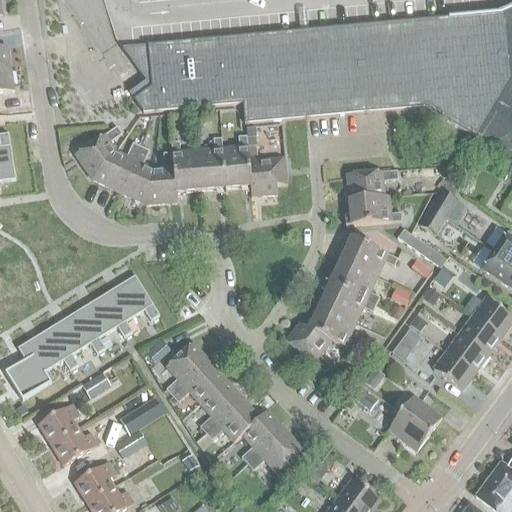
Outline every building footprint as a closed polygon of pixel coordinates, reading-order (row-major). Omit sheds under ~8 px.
[(511,10),(511,11),(495,15),(251,38),(250,30),(226,33),(227,39),(148,46),(151,89),(134,101),(142,114),(242,105),(244,124),(424,108),(509,159),(511,154),(511,10)] [(0,72),(9,71),(6,49),(0,50),(0,72)] [(0,95),(13,93),(9,71),(0,72),(0,95)] [(76,156),(93,182),(117,153),(111,144),(123,136),(118,128),(105,137),(105,136),(76,156)] [(247,140),(256,140),(255,130),(247,130),(247,138),(247,140)] [(0,184),(14,182),(7,136),(0,137),(0,184)] [(252,193),(248,148),(247,138),(239,138),(240,148),(223,150),(227,191),(247,189),(247,194),(252,193)] [(228,196),(227,191),(223,150),(222,140),(214,141),(215,150),(198,152),(202,193),(221,191),(222,197),(228,196)] [(171,144),(172,154),(178,200),(183,199),(182,195),(202,193),(198,152),(181,154),(180,143),(171,144)] [(127,158),(117,153),(93,182),(121,195),(142,148),(134,145),(127,158)] [(257,147),(248,148),(252,193),(252,199),(278,197),(278,187),(288,186),(285,159),(258,162),(257,147)] [(121,195),(148,208),(154,171),(144,166),(150,152),(142,148),(121,195)] [(32,190),(44,188),(39,151),(28,152),(32,190)] [(178,205),(178,200),(172,154),(163,155),(165,170),(154,171),(148,208),(178,205)] [(348,200),(383,197),(382,182),(397,181),(396,172),(381,173),(381,172),(346,176),(348,200)] [(456,202),(441,193),(430,210),(445,219),(456,202)] [(388,197),(383,197),(348,200),(350,222),(344,222),(345,228),(401,222),(400,214),(390,215),(388,197)] [(445,219),(430,210),(420,226),(435,235),(445,219)] [(47,258),(61,242),(44,227),(30,242),(47,258)] [(446,263),(403,232),(397,241),(440,271),(446,263)] [(349,242),(340,261),(376,278),(383,262),(392,267),(395,259),(386,255),(386,254),(346,235),(344,240),(349,242)] [(511,239),(506,235),(493,253),(511,265),(511,239)] [(511,292),(511,265),(493,253),(481,270),(511,292)] [(368,293),(376,278),(340,261),(331,279),(327,276),(324,282),(374,305),(377,297),(368,293)] [(425,282),(431,273),(416,262),(410,271),(425,282)] [(134,279),(107,296),(125,325),(144,313),(150,324),(158,319),(134,279)] [(327,289),(318,307),(354,324),(362,309),(370,313),(374,305),(324,282),(322,286),(327,289)] [(432,309),(440,298),(430,290),(422,302),(432,309)] [(411,296),(401,291),(395,305),(405,309),(411,296)] [(107,296),(80,313),(98,342),(116,330),(123,341),(131,335),(125,325),(107,296)] [(472,319),(501,341),(511,325),(511,321),(485,302),(472,319)] [(347,339),(354,324),(318,307),(309,325),(305,323),(304,327),(331,341),(352,351),(356,343),(347,339)] [(80,313),(53,329),(71,358),(89,347),(96,357),(104,352),(98,342),(80,313)] [(420,335),(426,325),(417,319),(410,328),(420,335)] [(488,358),(501,341),(472,319),(459,337),(488,358)] [(331,341),(304,327),(299,324),(285,340),(322,373),(329,366),(318,356),(331,341)] [(53,329),(26,346),(44,375),(62,364),(69,374),(77,369),(71,358),(53,329)] [(488,358),(459,337),(446,354),(475,376),(488,358)] [(170,353),(161,343),(146,357),(155,367),(170,353)] [(163,390),(169,397),(207,363),(190,344),(164,368),(174,380),(163,390)] [(400,344),(391,356),(402,364),(411,352),(400,344)] [(25,363),(4,376),(22,403),(50,385),(44,375),(26,346),(17,351),(25,363)] [(462,393),(475,376),(446,354),(433,372),(462,393)] [(186,393),(197,406),(224,382),(207,363),(169,397),(175,404),(186,393)] [(374,393),(385,379),(374,371),(363,385),(374,393)] [(110,389),(102,376),(82,388),(89,402),(110,389)] [(197,428),(203,435),(241,400),(224,382),(197,406),(208,418),(197,428)] [(379,401),(364,388),(354,400),(369,413),(379,401)] [(412,399),(400,416),(429,438),(441,421),(412,399)] [(258,419),(241,400),(203,435),(209,442),(220,431),(231,443),(239,436),(258,419)] [(164,417),(155,402),(119,424),(129,439),(164,417)] [(37,428),(49,448),(77,432),(71,423),(78,419),(71,407),(37,428)] [(266,412),(258,419),(239,436),(249,448),(238,458),(244,465),(283,430),(266,412)] [(416,454),(429,438),(400,416),(387,433),(416,454)] [(300,449),(283,430),(244,465),(251,472),(262,462),(273,473),(300,449)] [(82,441),(77,432),(49,448),(62,470),(96,448),(89,436),(82,441)] [(146,447),(139,434),(115,449),(123,461),(146,447)] [(198,468),(191,458),(182,464),(188,474),(198,468)] [(511,463),(507,471),(500,466),(476,500),(493,511),(509,511),(511,509),(511,463)] [(86,507),(112,490),(106,481),(113,476),(106,465),(73,486),(86,507)] [(321,482),(328,472),(320,466),(313,476),(321,482)] [(350,483),(336,502),(351,511),(373,511),(380,503),(350,483)] [(112,490),(86,507),(88,511),(121,511),(132,506),(124,494),(117,498),(112,490)] [(159,511),(180,511),(173,500),(158,510),(159,511)] [(328,511),(351,511),(336,502),(328,511)]
